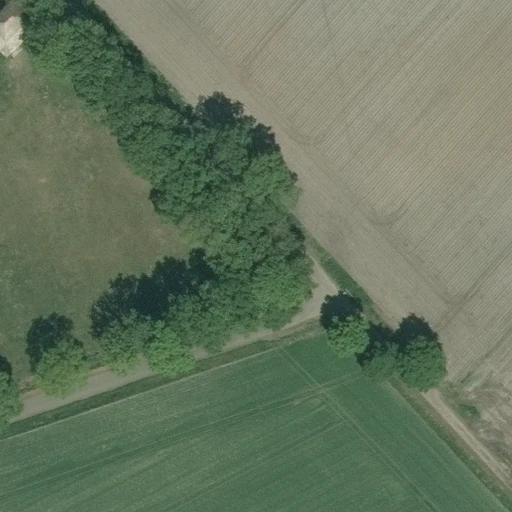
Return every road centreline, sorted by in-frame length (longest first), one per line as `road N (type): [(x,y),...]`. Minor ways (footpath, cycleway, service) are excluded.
road 1 (unclassified): [(339,294),(68,0)]
road 2 (unclassified): [(0,417),(339,294)]
road 3 (unclassified): [(511,476),(339,294)]
